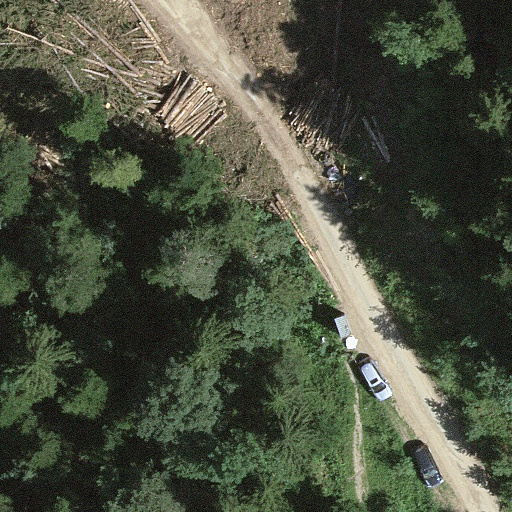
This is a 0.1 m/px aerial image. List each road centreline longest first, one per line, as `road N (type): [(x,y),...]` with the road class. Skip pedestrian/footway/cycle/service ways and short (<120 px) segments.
road 1 (track): [(178,0),(293,154),(373,321)]
road 2 (track): [(373,321),(454,451),(481,511)]
